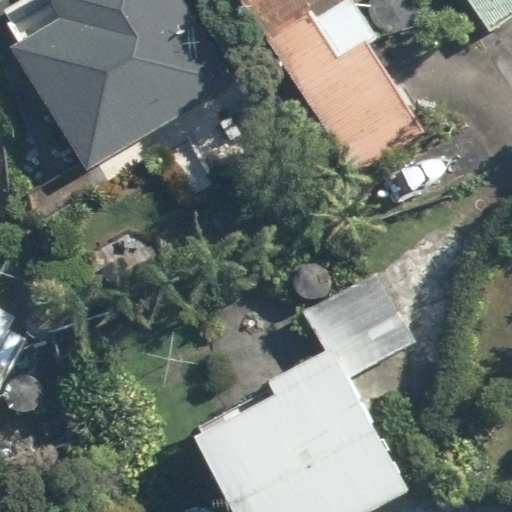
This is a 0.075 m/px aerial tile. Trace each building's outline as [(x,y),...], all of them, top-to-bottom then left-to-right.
[(97,159),(240,73),(196,0),(73,0),(76,5),(23,36),(97,159)] [(259,0),(362,172),(433,129),(376,36),(386,31),(367,0),(259,0)] [(511,0),(478,0),(497,27),(511,16),(511,0)] [(206,127),(211,144),(227,150),(241,146),(248,131),(243,115),(229,109),(213,113),(206,127)] [(290,231),(320,213),(308,190),(278,207),(290,231)] [(117,285),(138,275),(128,253),(106,263),(117,285)] [(285,378),(207,416),(253,511),(356,511),(422,480),(365,366),(421,338),(386,267),(311,304),(332,345),(280,370),(285,378)] [(0,289),(0,394),(35,331),(17,322),(27,304),(0,289)]
